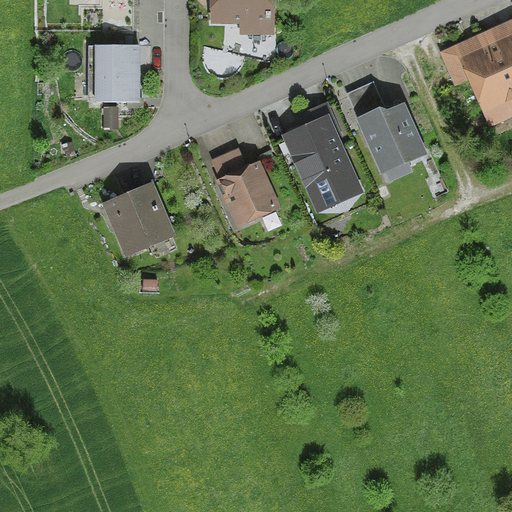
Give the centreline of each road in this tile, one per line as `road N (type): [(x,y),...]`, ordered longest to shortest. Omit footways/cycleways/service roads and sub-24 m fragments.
road 1 (residential): [(474,0),(185,126)]
road 2 (track): [(511,182),(232,307)]
road 3 (track): [(397,34),(472,201)]
road 4 (residential): [(185,126),(58,179)]
road 5 (residential): [(178,0),(185,126)]
